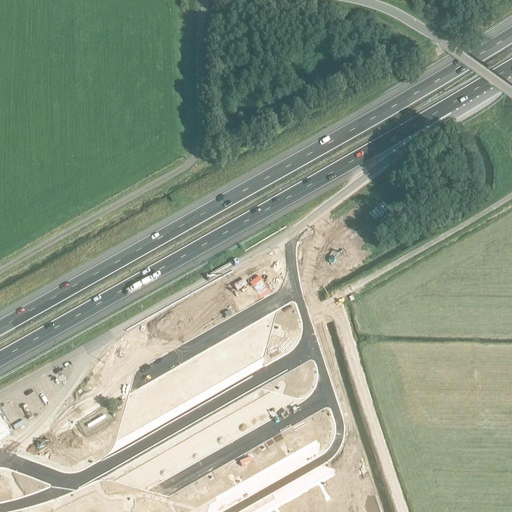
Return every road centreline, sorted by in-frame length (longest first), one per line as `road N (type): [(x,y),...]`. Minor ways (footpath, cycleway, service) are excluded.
road 1 (motorway): [(511,35),(0,327)]
road 2 (motorway): [(0,364),(446,108)]
road 3 (unclassified): [(0,271),(197,154),(204,0)]
road 4 (track): [(352,287),(374,327),(427,511)]
road 5 (track): [(401,511),(339,295)]
road 6 (unclassified): [(339,295),(511,195)]
road 7 (motorway): [(308,222),(446,108)]
road 8 (unclassified): [(511,90),(406,18),(360,0)]
